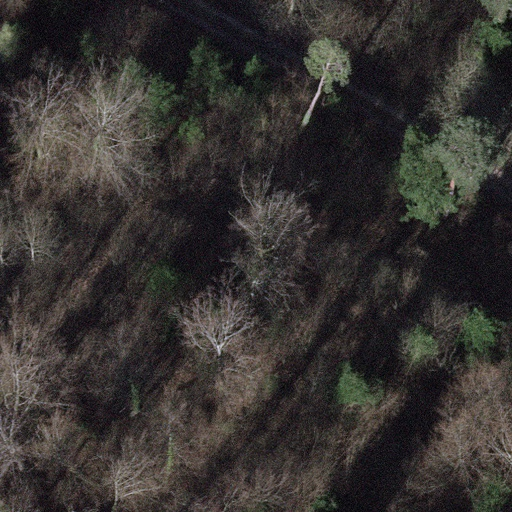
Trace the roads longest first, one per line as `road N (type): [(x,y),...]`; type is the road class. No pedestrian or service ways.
road 1 (track): [(0,195),(511,263)]
road 2 (track): [(511,188),(190,0)]
